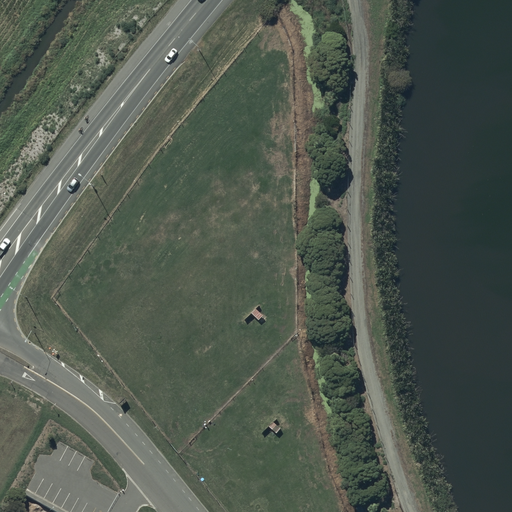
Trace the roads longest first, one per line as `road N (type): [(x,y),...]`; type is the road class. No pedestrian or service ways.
road 1 (trunk): [(0,266),(210,0)]
road 2 (unclassified): [(0,347),(106,421),(183,511)]
